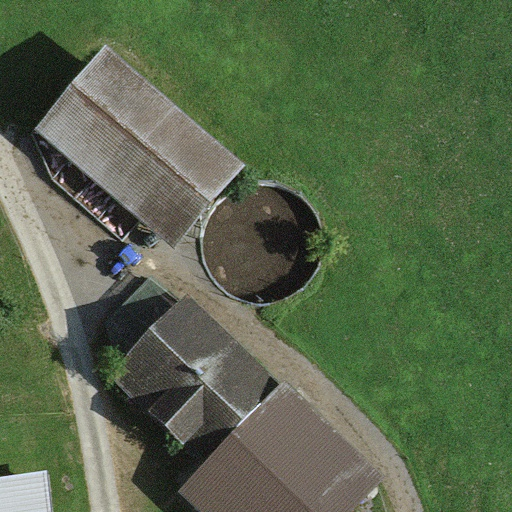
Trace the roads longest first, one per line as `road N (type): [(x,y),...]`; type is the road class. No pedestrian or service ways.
road 1 (unknown): [(414,511),(375,444),(219,305),(142,260),(26,240)]
road 2 (residential): [(0,177),(61,323),(101,511)]
